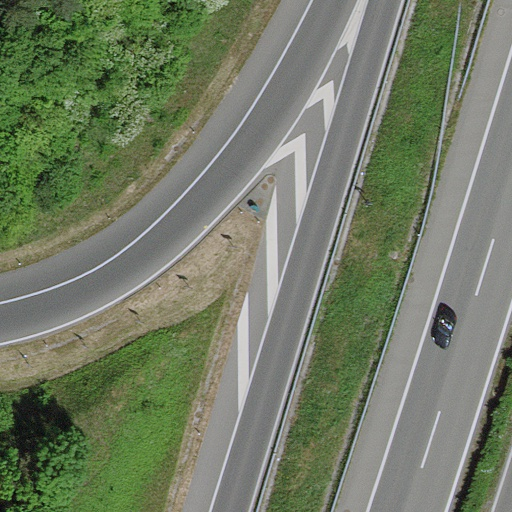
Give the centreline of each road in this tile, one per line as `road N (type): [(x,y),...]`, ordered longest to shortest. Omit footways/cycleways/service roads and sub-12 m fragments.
road 1 (motorway): [(373,0),(229,511)]
road 2 (motorway): [(341,0),(240,164),(163,245),(92,293),(0,323)]
road 3 (motorway): [(511,180),(407,511)]
